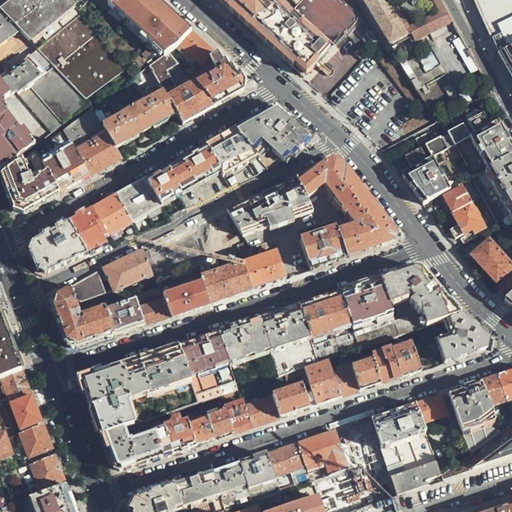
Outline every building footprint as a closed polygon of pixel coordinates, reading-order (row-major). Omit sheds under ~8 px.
[(30,44),(37,51),(82,14),(77,8),(70,0),(18,0),(1,13),(19,32),(30,44)] [(82,14),(94,0),(70,0),(77,8),(82,14)] [(103,0),(164,55),(167,53),(175,48),(179,45),(188,35),(176,23),(173,20),(170,17),(150,0),(103,0)] [(150,0),(170,17),(171,16),(153,0),(150,0)] [(314,34),(277,0),(217,0),(290,66),(300,75),(302,72),(327,45),(325,45),(314,34)] [(277,0),(314,34),(317,31),(330,42),(341,30),(345,33),(347,35),(361,20),(359,11),(346,0),(277,0)] [(361,0),(389,46),(407,37),(385,0),(361,0)] [(385,0),(407,37),(410,35),(409,33),(448,15),(440,0),(385,0)] [(511,32),(511,6),(499,11),(506,34),(511,32)] [(0,45),(9,39),(19,32),(1,13),(0,11),(0,45)] [(82,14),(37,51),(50,66),(83,100),(126,71),(114,54),(82,14)] [(179,21),(172,15),(171,16),(170,17),(173,20),(176,23),(177,21),(179,21)] [(453,24),(448,15),(409,33),(410,35),(414,42),(453,24)] [(177,21),(176,23),(188,35),(190,33),(177,21)] [(333,46),(345,33),(341,30),(330,42),(327,45),(302,72),(305,75),(328,50),(327,49),(331,44),(333,46)] [(190,33),(179,45),(201,65),(213,51),(203,42),(191,32),(190,33)] [(365,56),(370,48),(362,43),(356,50),(365,56)] [(431,43),(416,50),(426,71),(440,65),(431,43)] [(511,47),(499,53),(511,76),(511,47)] [(37,51),(0,76),(0,82),(10,96),(11,97),(15,94),(26,85),(50,113),(61,126),(88,105),(83,100),(50,66),(37,51)] [(148,67),(167,100),(178,94),(166,72),(177,65),(167,53),(164,55),(163,56),(153,63),(148,67)] [(221,62),(217,55),(210,59),(217,74),(196,86),(215,108),(229,99),(243,91),(244,88),(244,82),(240,75),(237,77),(231,67),(228,69),(224,62),(224,61),(221,62)] [(10,96),(0,82),(0,165),(1,166),(3,167),(6,168),(34,146),(23,131),(19,133),(0,108),(1,102),(10,96)] [(190,87),(178,94),(167,100),(176,116),(181,126),(199,117),(215,108),(196,86),(194,84),(194,85),(190,87)] [(26,85),(15,94),(37,119),(51,134),(61,126),(50,113),(26,85)] [(167,120),(176,116),(167,100),(107,135),(115,150),(124,145),(123,143),(132,138),(158,123),(167,119),(167,120)] [(87,177),(88,179),(105,169),(121,161),(115,150),(107,135),(92,108),(63,131),(87,177)] [(268,112),(235,130),(257,159),(267,170),(291,160),(310,139),(295,125),(283,112),(268,112)] [(412,191),(423,205),(450,190),(435,162),(433,157),(455,146),(472,178),(511,155),(511,145),(498,121),(489,126),(485,120),(481,113),(465,121),(466,123),(460,126),(459,125),(445,132),(446,134),(440,137),(439,136),(423,145),(424,147),(419,150),(418,148),(403,156),(411,169),(400,175),(412,191)] [(220,173),(228,189),(237,184),(232,173),(257,159),(235,130),(219,139),(205,147),(207,150),(220,173)] [(35,152),(57,193),(74,184),(87,177),(63,131),(35,152)] [(148,183),(161,206),(220,173),(207,150),(198,155),(196,152),(190,156),(192,158),(159,176),(158,174),(152,177),(153,179),(148,183)] [(25,215),(59,196),(57,193),(35,152),(15,167),(0,177),(6,194),(12,210),(25,215)] [(468,180),(479,198),(496,226),(511,243),(511,155),(472,178),(468,180)] [(336,229),(346,259),(390,244),(390,242),(393,232),(386,224),(368,199),(351,177),(346,170),(344,171),(339,165),(329,164),(322,167),(299,184),(312,210),(320,225),(332,221),(336,229)] [(238,229),(243,238),(276,225),(278,229),(287,225),(285,221),(312,210),(299,184),(296,179),(226,212),(238,229)] [(131,225),(145,217),(161,207),(161,206),(148,183),(146,180),(131,189),(116,198),(131,225)] [(448,204),(453,212),(470,203),(471,202),(463,187),(444,197),(448,204)] [(107,238),(131,225),(116,198),(104,204),(91,211),(104,234),(107,238)] [(461,238),(464,244),(472,240),(477,236),(476,234),(484,229),(470,203),(453,212),(451,213),(458,225),(450,230),(452,234),(455,239),(472,230),(473,232),(461,238)] [(226,212),(224,213),(223,210),(169,236),(171,239),(144,252),(153,275),(163,270),(165,274),(188,263),(189,263),(207,255),(209,259),(238,245),(236,241),(243,238),(238,229),(226,212)] [(104,234),(91,211),(80,218),(69,224),(82,247),(104,234)] [(47,275),(88,257),(82,247),(69,224),(34,243),(30,255),(32,261),(35,269),(47,275)] [(329,265),(346,259),(336,229),(328,231),(326,235),(311,240),(307,239),(300,241),(310,271),(329,265)] [(511,269),(511,266),(490,241),(472,256),(484,270),(496,284),(511,269)] [(144,252),(142,253),(141,252),(103,270),(115,295),(153,277),(152,275),(153,275),(144,252)] [(278,254),(242,266),(251,292),(269,285),(287,279),(278,254)] [(202,282),(211,305),(231,298),(251,292),(242,266),(201,279),(202,282)] [(388,340),(408,333),(431,325),(443,321),(460,315),(435,286),(426,275),(422,271),(412,268),(371,282),(340,293),(359,350),(368,347),(388,340)] [(70,288),(75,304),(80,302),(81,304),(106,295),(101,283),(97,273),(70,288)] [(507,277),(495,288),(504,298),(511,290),(511,275),(509,278),(507,277)] [(162,296),(171,319),(192,312),(211,305),(202,282),(162,296)] [(105,312),(104,311),(80,320),(78,314),(79,314),(75,304),(70,288),(55,296),(50,309),(65,346),(70,348),(76,351),(115,338),(105,312)] [(135,299),(135,302),(145,328),(158,324),(171,319),(162,296),(160,290),(135,299)] [(359,350),(340,293),(321,299),(298,307),(299,311),(309,340),(317,365),(328,361),(347,354),(359,350)] [(135,302),(105,312),(115,338),(129,333),(145,328),(135,302)] [(260,324),(269,352),(270,353),(309,340),(299,311),(281,317),(260,324)] [(436,341),(444,364),(465,358),(485,351),(484,341),(472,328),(460,315),(443,321),(447,331),(450,330),(453,336),(436,341)] [(17,363),(0,318),(0,379),(21,372),(17,363)] [(218,334),(229,365),(268,352),(269,352),(260,324),(259,320),(238,327),(218,334)] [(222,396),(238,390),(229,365),(218,334),(200,340),(178,347),(199,404),(202,403),(222,396)] [(412,346),(412,345),(392,351),(392,352),(401,379),(411,375),(421,372),(412,346)] [(184,409),(199,404),(178,347),(156,355),(106,372),(87,378),(81,389),(86,401),(100,439),(104,437),(123,431),(161,417),(184,409)] [(392,352),(372,359),(372,361),(381,386),(391,382),(401,379),(392,352)] [(305,394),(310,409),(326,404),(341,399),(332,375),(328,361),(317,365),(304,369),(311,392),(305,394)] [(381,386),(372,361),(352,368),(359,393),(370,389),(381,386)] [(359,393),(352,368),(343,372),(332,375),(341,399),(350,396),(359,393)] [(305,386),(273,396),(273,399),(280,420),(295,415),(310,409),(305,394),(311,392),(304,369),(298,371),(302,384),(304,384),(305,386)] [(0,379),(0,380),(8,403),(29,395),(25,383),(21,372),(0,379)] [(511,372),(497,378),(505,402),(511,399),(511,372)] [(481,383),(489,407),(505,402),(497,378),(489,380),(481,383)] [(494,421),(489,407),(481,383),(465,389),(448,394),(454,413),(469,453),(470,455),(499,434),(494,421)] [(20,430),(40,422),(39,419),(30,397),(10,406),(20,430)] [(445,416),(438,397),(426,402),(414,406),(421,425),(445,416)] [(280,420),(273,399),(246,408),(253,429),(267,424),(280,420)] [(246,408),(244,404),(226,410),(234,435),(244,432),(253,429),(246,408)] [(386,463),(398,496),(414,491),(427,486),(426,481),(440,477),(421,425),(414,406),(393,413),(371,420),(379,445),(384,458),(386,463)] [(226,410),(207,417),(215,442),(224,439),(234,435),(226,410)] [(215,442),(207,417),(188,423),(196,448),(206,445),(215,442)] [(196,448),(188,423),(180,426),(178,419),(174,420),(171,424),(171,426),(164,428),(165,431),(174,456),(186,452),(196,448)] [(355,426),(341,431),(349,455),(379,445),(371,420),(355,426)] [(41,425),(19,433),(28,457),(50,450),(41,425)] [(511,427),(510,426),(502,432),(499,434),(470,455),(440,477),(442,481),(473,471),(485,462),(511,440),(511,427)] [(147,465),(174,456),(165,431),(163,432),(158,434),(157,431),(149,433),(150,436),(128,444),(127,441),(147,434),(146,430),(126,437),(123,431),(104,437),(100,439),(111,468),(122,473),(147,465)] [(298,445),(311,483),(313,482),(348,470),(335,433),(317,439),(298,445)] [(0,460),(11,456),(3,435),(0,436),(0,460)] [(511,440),(485,462),(473,471),(488,465),(492,464),(511,457),(511,440)] [(266,456),(280,493),(311,483),(298,445),(283,450),(266,456)] [(39,489),(62,480),(53,455),(29,464),(39,489)] [(257,501),(280,493),(266,456),(251,461),(230,469),(213,475),(221,498),(247,489),(252,503),(257,501)] [(353,469),(348,470),(313,482),(323,511),(352,511),(398,496),(386,463),(354,474),(353,469)] [(221,498),(213,475),(192,481),(174,488),(181,511),(221,498)] [(280,493),(257,501),(259,506),(260,511),(281,511),(319,499),(313,482),(311,483),(280,493)] [(30,499),(28,500),(33,511),(74,511),(73,509),(64,486),(30,499)] [(178,511),(181,511),(174,488),(134,501),(131,507),(128,511),(178,511)] [(221,498),(181,511),(225,511),(226,511),(221,498)] [(323,511),(319,499),(281,511),(323,511)]
